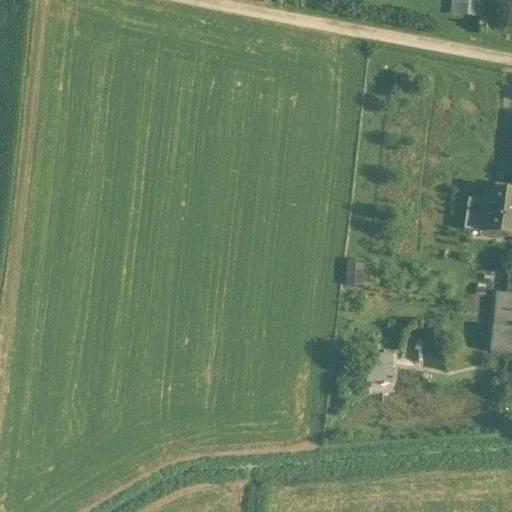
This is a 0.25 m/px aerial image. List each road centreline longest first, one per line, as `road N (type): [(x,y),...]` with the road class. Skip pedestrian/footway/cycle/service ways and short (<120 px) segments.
road 1 (track): [(44,0),(0,360)]
road 2 (track): [(211,0),(511,63)]
